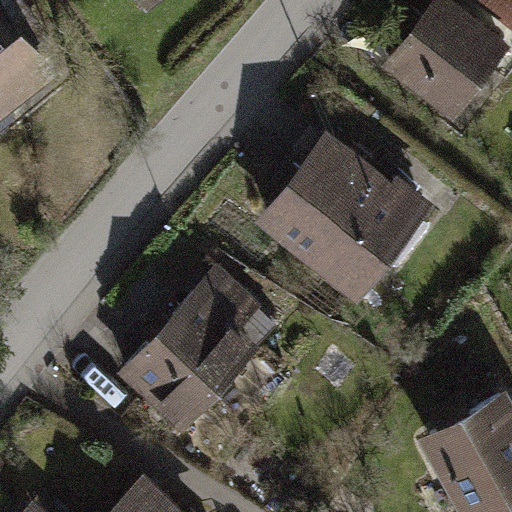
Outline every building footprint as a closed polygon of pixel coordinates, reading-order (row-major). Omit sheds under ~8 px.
[(0,0),(0,108),(56,62),(15,0),(0,0)] [(504,41),(452,0),(421,0),(374,59),(443,115),(504,41)] [(473,0),(508,27),(511,21),(511,0),(473,0)] [(424,195),(322,118),(249,214),(351,291),(424,195)] [(272,321),(205,259),(107,365),(174,426),(272,321)] [(511,406),(500,385),(412,434),(456,511),(489,511),(511,499),(511,406)] [(91,511),(49,511),(25,489),(2,511),(184,511),(135,466),(91,511)]
